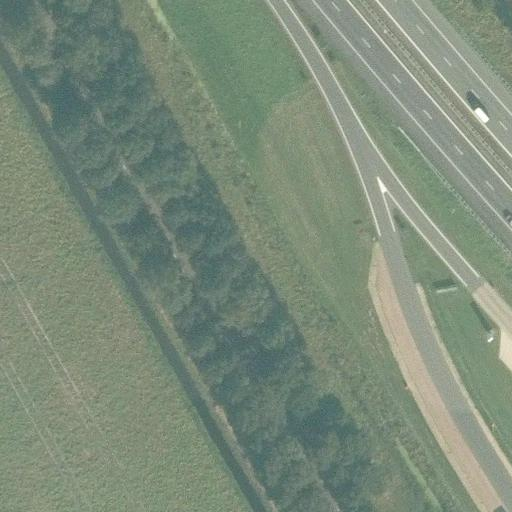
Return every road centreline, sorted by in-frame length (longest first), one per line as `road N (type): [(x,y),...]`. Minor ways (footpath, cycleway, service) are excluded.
road 1 (tertiary): [(327,511),(36,0)]
road 2 (motorway): [(327,0),(511,208)]
road 3 (motorway): [(511,137),(394,0)]
road 4 (motorway): [(272,0),(360,146)]
